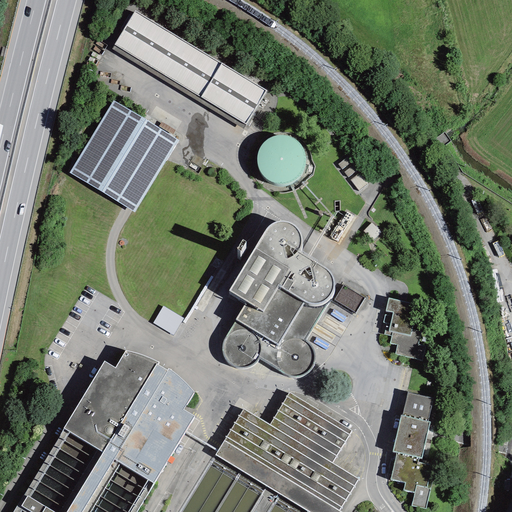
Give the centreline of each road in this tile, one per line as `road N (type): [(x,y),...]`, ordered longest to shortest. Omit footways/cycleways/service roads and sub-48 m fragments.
road 1 (motorway): [(0,280),(66,0)]
road 2 (motorway): [(36,0),(0,148)]
